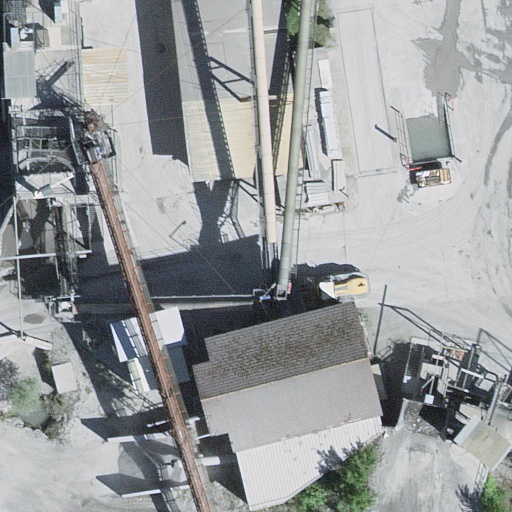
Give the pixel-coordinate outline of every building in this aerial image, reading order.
[(68,0),(0,0),(0,42),(71,39),(68,0)] [(167,0),(187,180),(289,167),(295,210),(344,199),(325,46),(288,52),(281,0),(167,0)] [(71,39),(0,42),(0,194),(81,188),(71,39)] [(339,298),(196,338),(202,359),(183,364),(204,437),(214,434),(219,451),(230,448),(370,409),(339,298)] [(370,409),(230,448),(242,506),(280,497),(374,431),(370,409)] [(462,412),(443,437),(482,466),(501,441),(462,412)]
